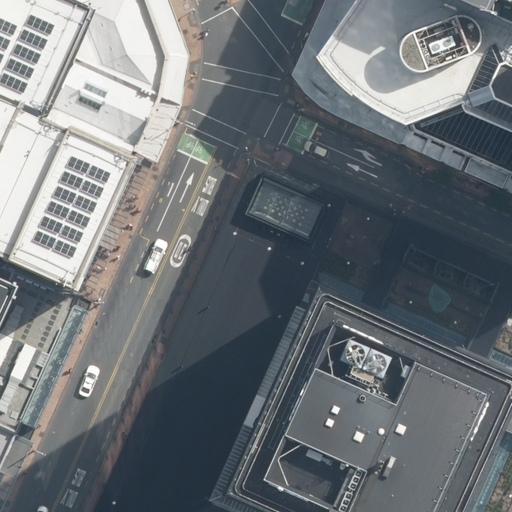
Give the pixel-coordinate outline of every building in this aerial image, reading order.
[(0,0),(0,262),(76,297),(141,153),(42,109),(67,53),(90,4),(80,0),(0,0)] [(67,53),(166,97),(175,57),(152,0),(80,0),(90,4),(67,53)] [(511,20),(462,0),(334,0),(296,82),(511,177),(511,20)] [(511,0),(462,0),(511,20),(511,0)] [(166,97),(67,53),(42,109),(141,153),(166,97)] [(95,511),(511,511),(511,267),(348,197),(250,155),(239,180),(95,511)] [(72,306),(76,297),(0,262),(0,426),(13,432),(17,423),(33,430),(86,312),(72,306)] [(0,474),(18,435),(13,432),(0,426),(0,474)]
